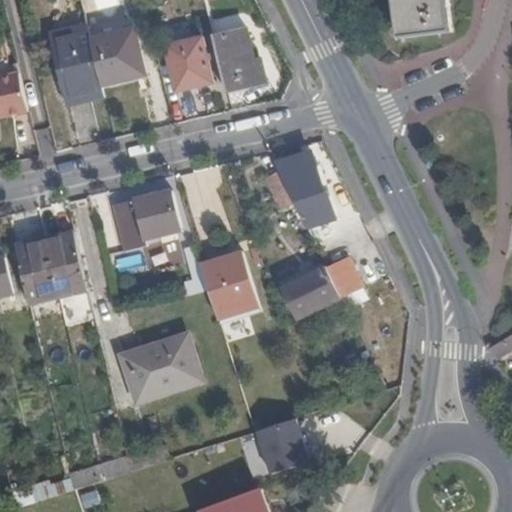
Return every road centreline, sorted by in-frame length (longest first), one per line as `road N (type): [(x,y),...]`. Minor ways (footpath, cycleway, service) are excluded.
road 1 (residential): [(0,189),(317,115),(358,115)]
road 2 (residential): [(500,0),(485,47),(455,72),(358,115)]
road 3 (tertiary): [(483,445),(466,319),(433,262)]
road 4 (tertiary): [(433,262),(422,446)]
road 5 (tertiary): [(358,115),(433,262)]
road 6 (unknown): [(171,149),(135,0)]
road 7 (tertiary): [(301,0),(358,115)]
